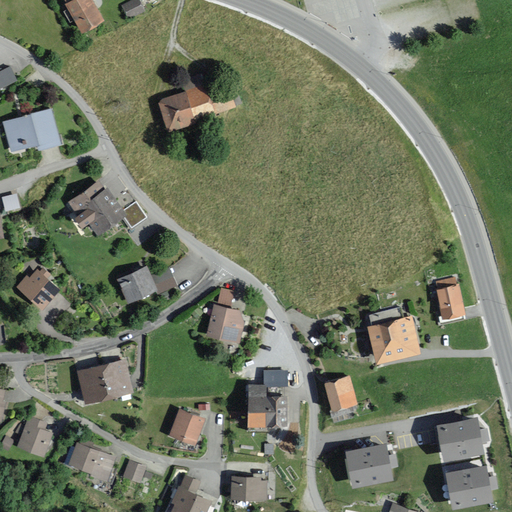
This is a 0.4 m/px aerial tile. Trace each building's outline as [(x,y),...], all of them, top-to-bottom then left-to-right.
[(105,20),(93,0),(66,0),(68,2),(66,2),(84,32),(105,20)] [(144,10),(137,0),(129,0),(121,5),(129,19),(144,10)] [(0,72),(0,90),(17,82),(9,68),(0,72)] [(214,100),(205,74),(182,82),(186,92),(161,101),(172,132),(240,107),(235,92),(214,100)] [(60,145),(50,109),(1,122),(10,153),(36,145),(38,151),(60,145)] [(104,190),(97,181),(67,202),(85,227),(91,222),(101,236),(120,222),(126,229),(143,217),(133,202),(123,209),(108,187),(104,190)] [(17,192),(3,195),(6,209),(21,206),(17,192)] [(153,276),(148,265),(119,279),(131,303),(158,290),(159,293),(176,285),(168,268),(153,276)] [(62,289),(38,269),(31,278),(28,275),(18,287),(44,310),(62,289)] [(239,283),(226,280),(223,293),(236,296),(239,283)] [(458,285),(437,289),(442,317),(464,313),(458,285)] [(242,344),(247,324),(238,310),(216,305),(208,336),(242,344)] [(411,317),(368,327),(377,364),(420,354),(411,317)] [(133,390),(124,358),(77,371),(86,403),(133,390)] [(265,382),(289,382),(289,369),(265,369),(265,382)] [(355,406),(347,377),(324,383),(333,412),(355,406)] [(286,426),(287,395),(266,394),(266,385),(249,385),(248,426),(286,426)] [(196,443),(206,416),(179,406),(169,433),(196,443)] [(45,431),(48,423),(27,417),(19,448),(47,456),(53,433),(45,431)] [(482,452),(476,420),(440,427),(446,459),(482,452)] [(106,481),(115,458),(78,444),(71,464),(85,470),(84,473),(106,481)] [(276,454),(276,444),(267,444),(267,454),(276,454)] [(391,479),(385,446),(348,453),(354,486),(391,479)] [(140,482),(146,466),(130,460),(124,476),(140,482)] [(491,500),(485,468),(448,474),(454,507),(491,500)] [(197,483),(180,475),(169,502),(174,505),(170,511),(206,511),(211,501),(192,493),(197,483)] [(260,480),(232,479),(232,502),(265,503),(265,483),(260,483),(260,480)]
